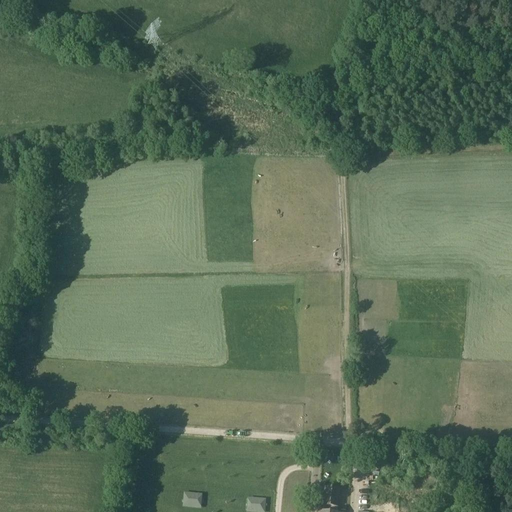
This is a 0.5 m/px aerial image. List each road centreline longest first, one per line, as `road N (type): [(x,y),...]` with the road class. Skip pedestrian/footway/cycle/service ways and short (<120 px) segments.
road 1 (track): [(368,0),(336,86),(348,444),(0,419)]
road 2 (track): [(511,145),(341,157)]
